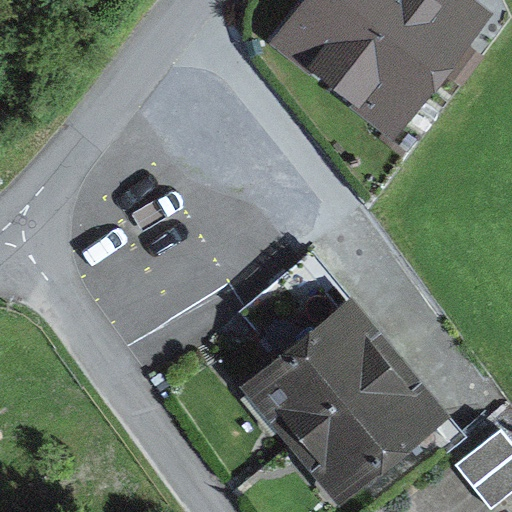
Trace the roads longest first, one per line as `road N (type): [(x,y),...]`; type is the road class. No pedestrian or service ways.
road 1 (residential): [(8,232),(215,511)]
road 2 (residential): [(190,0),(8,232)]
